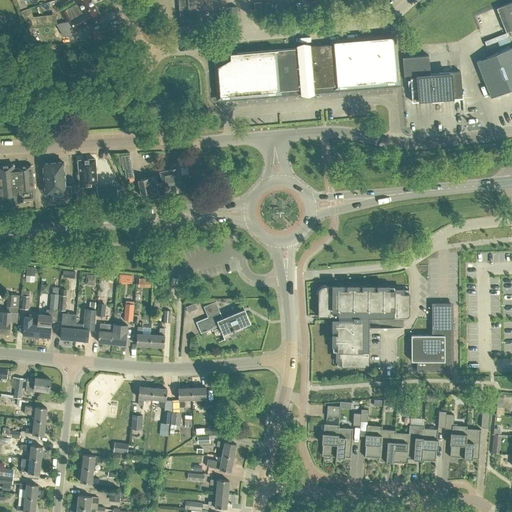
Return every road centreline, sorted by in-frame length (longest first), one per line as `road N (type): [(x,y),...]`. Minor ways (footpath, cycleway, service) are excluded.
road 1 (residential): [(141,52),(372,23),(409,0)]
road 2 (primary): [(0,233),(249,211)]
road 3 (residential): [(396,142),(393,99),(227,112),(227,139)]
road 4 (residential): [(493,511),(473,500),(381,503),(262,484)]
road 5 (residential): [(72,359),(149,366),(290,360)]
road 6 (primary): [(308,204),(511,181)]
road 7 (residential): [(286,275),(405,261),(462,226)]
road 8 (residential): [(0,150),(164,139)]
road 9 (residential): [(56,511),(72,359)]
road 10 (tertiary): [(262,484),(290,360)]
road 11 (residential): [(396,142),(334,131),(274,135)]
